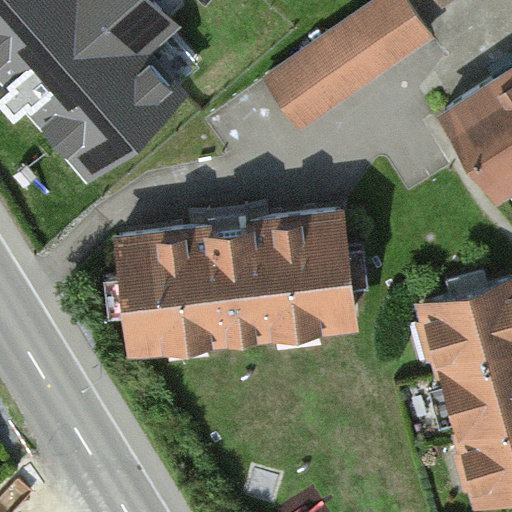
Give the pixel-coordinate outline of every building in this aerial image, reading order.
[(29,90),(92,161),(182,83),(144,40),(176,12),(165,0),(0,0),(0,55),(14,72),(0,84),(16,102),(29,90)] [(423,36),(398,0),(373,0),(265,76),(298,123),(423,36)] [(511,210),(511,81),(443,126),(502,217),(511,210)] [(330,211),(115,238),(129,347),(344,321),(330,211)] [(511,491),(511,284),(510,278),(414,305),(472,503),(511,491)]
